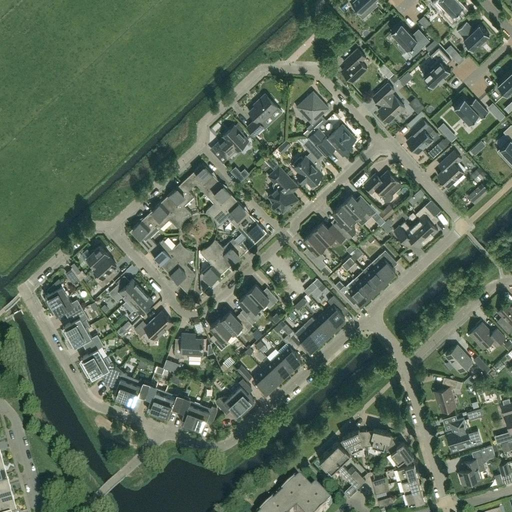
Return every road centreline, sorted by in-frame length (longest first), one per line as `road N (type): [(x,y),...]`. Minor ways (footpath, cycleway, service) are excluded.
road 1 (residential): [(109,228),(88,231),(28,283),(28,300),(89,407),(167,434)]
road 2 (residential): [(167,434),(206,448),(227,444),(368,316)]
road 3 (residential): [(383,139),(314,73),(261,71),(200,126),(198,146)]
road 4 (residential): [(368,316),(464,227),(383,139)]
road 5 (residential): [(109,228),(187,314),(202,314),(283,234)]
road 6 (residential): [(447,509),(406,369)]
road 7 (residential): [(406,369),(491,287),(511,280)]
road 8 (residential): [(283,234),(383,139)]
road 9 (residential): [(198,146),(109,228)]
